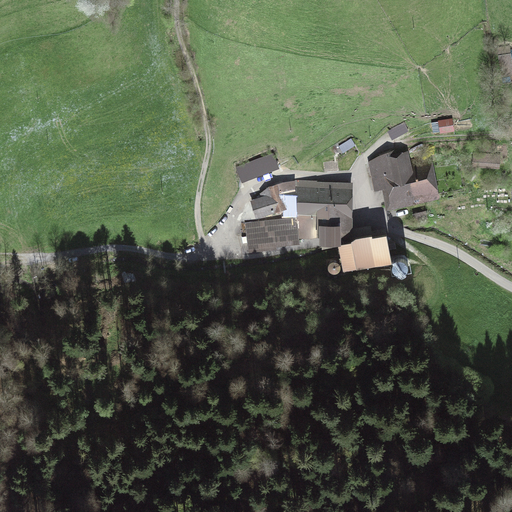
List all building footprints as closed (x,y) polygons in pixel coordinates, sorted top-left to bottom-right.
[(509,55),(499,57),(502,77),(511,75),(509,55)] [(457,111),(432,113),(432,126),(458,124),(457,111)] [(405,121),(389,129),(393,138),(409,130),(405,121)] [(343,149),(355,145),(353,139),(340,144),(343,149)] [(346,162),(361,156),(356,145),(342,152),(346,162)] [(375,190),(383,188),(387,209),(439,200),(432,159),(408,163),(407,160),(394,162),(393,152),(369,162),(375,190)] [(498,155),(477,153),(477,162),(498,163),(498,155)] [(278,164),(273,154),(238,167),(240,178),(278,164)] [(250,197),(250,207),(288,205),(288,218),(321,217),(322,231),(331,231),(333,231),(348,230),(345,190),(304,192),(303,185),(283,186),(284,195),(250,197)] [(239,228),(289,225),(287,205),(238,208),(239,228)] [(427,218),(425,211),(414,214),(415,220),(427,218)] [(348,230),(333,231),(335,260),(389,254),(385,224),(348,230)] [(330,262),(328,266),(330,271),(334,273),(338,271),(340,267),(339,263),(335,261),(330,262)]
